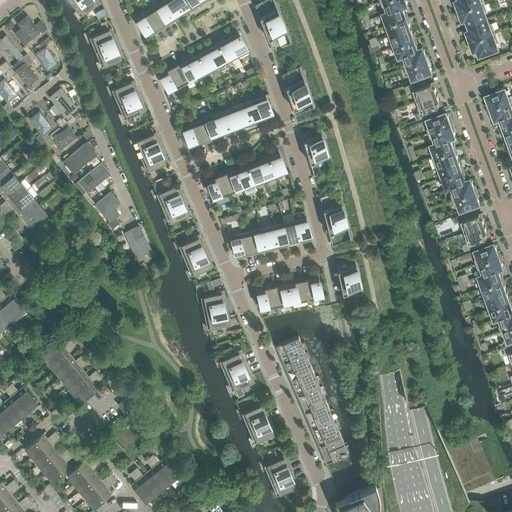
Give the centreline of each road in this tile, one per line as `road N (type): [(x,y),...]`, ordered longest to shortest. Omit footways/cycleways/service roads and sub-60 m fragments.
road 1 (primary): [(444,511),(376,219),(304,0)]
road 2 (primary): [(283,0),(358,224),(414,511)]
road 3 (residential): [(243,0),(324,256)]
road 4 (residential): [(230,276),(316,476),(320,511)]
road 5 (residential): [(128,500),(128,485),(62,415),(0,462)]
road 6 (residential): [(132,213),(70,70)]
road 7 (residential): [(510,215),(462,84)]
road 8 (residential): [(454,87),(501,218)]
